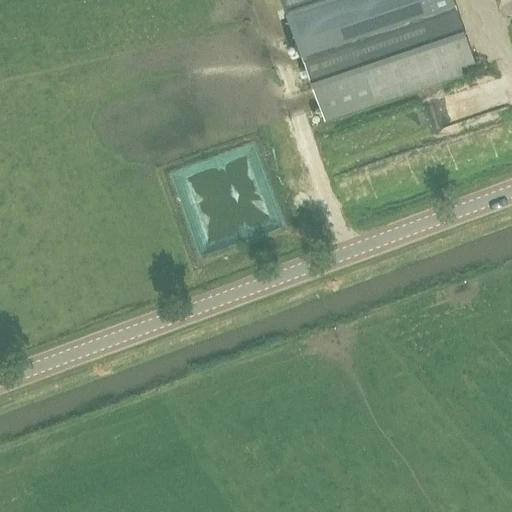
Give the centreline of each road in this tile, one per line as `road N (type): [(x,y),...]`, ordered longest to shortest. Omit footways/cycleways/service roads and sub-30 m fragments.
road 1 (tertiary): [(0,382),(511,192)]
road 2 (track): [(257,0),(349,252)]
